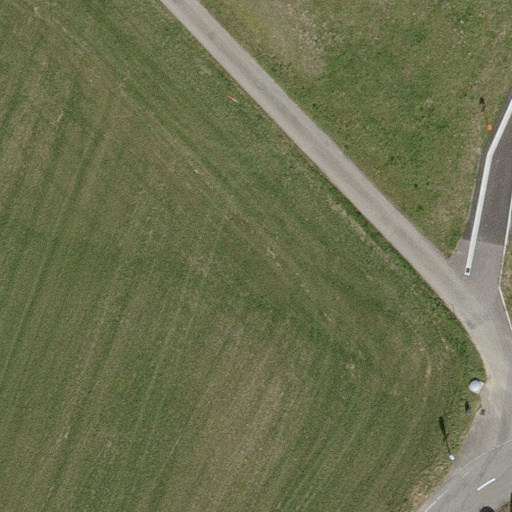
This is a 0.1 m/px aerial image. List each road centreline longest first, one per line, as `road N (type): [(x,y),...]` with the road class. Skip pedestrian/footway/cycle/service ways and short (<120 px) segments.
road 1 (track): [(511,381),(479,307),(192,0)]
road 2 (track): [(511,146),(479,307)]
